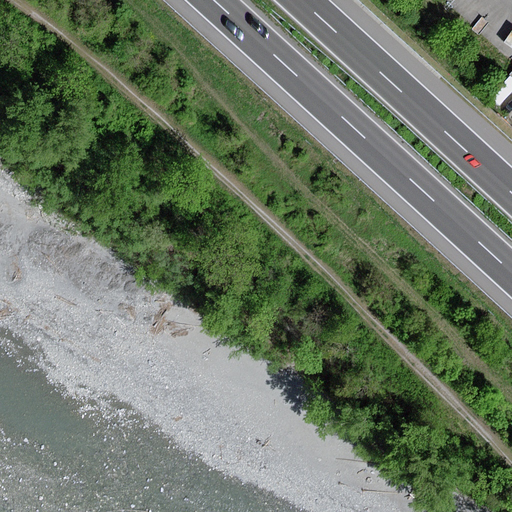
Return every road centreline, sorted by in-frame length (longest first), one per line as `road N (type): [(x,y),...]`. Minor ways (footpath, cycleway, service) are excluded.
road 1 (motorway): [(212,0),(511,278)]
road 2 (motorway): [(511,191),(307,0)]
road 3 (track): [(471,511),(280,397)]
